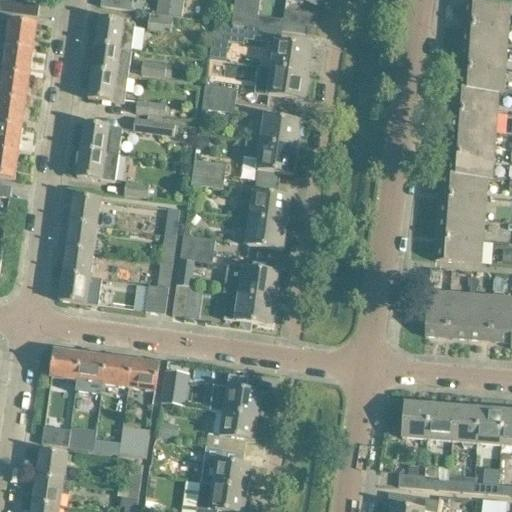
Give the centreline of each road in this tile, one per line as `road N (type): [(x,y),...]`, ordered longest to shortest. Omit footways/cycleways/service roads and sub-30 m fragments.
road 1 (tertiary): [(366,368),(420,0)]
road 2 (residential): [(290,358),(342,0)]
road 3 (residential): [(28,323),(75,0)]
road 4 (residential): [(290,358),(28,323)]
road 5 (residential): [(269,511),(290,358)]
road 6 (residential): [(511,382),(366,368)]
road 7 (tertiary): [(347,511),(366,368)]
